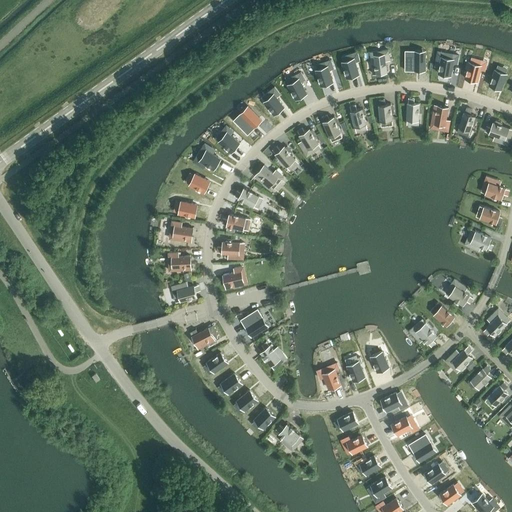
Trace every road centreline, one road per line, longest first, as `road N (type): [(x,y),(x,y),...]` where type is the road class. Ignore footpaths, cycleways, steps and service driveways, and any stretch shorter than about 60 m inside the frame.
road 1 (unclassified): [(252,511),(162,431),(94,346),(0,200)]
road 2 (secondary): [(226,0),(0,162)]
